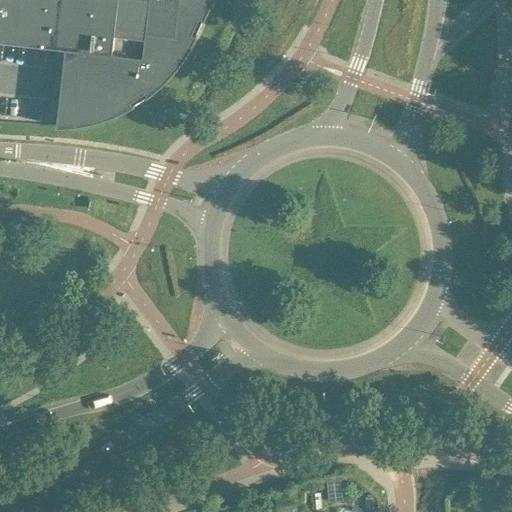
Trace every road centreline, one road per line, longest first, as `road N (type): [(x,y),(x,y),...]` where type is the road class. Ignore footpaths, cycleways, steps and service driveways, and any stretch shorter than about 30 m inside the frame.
road 1 (secondary): [(0,494),(142,425),(253,350)]
road 2 (secondary): [(218,307),(192,349),(152,378),(0,432)]
road 3 (unclassified): [(228,188),(77,157),(0,152)]
road 4 (unclassified): [(0,169),(133,195),(211,221)]
road 5 (secondary): [(253,350),(287,368),(325,374),(363,368),(397,350)]
road 6 (secondary): [(375,0),(325,137)]
road 7 (secondary): [(435,300),(444,265),(441,228),(403,167)]
road 8 (tertiary): [(397,350),(511,406)]
